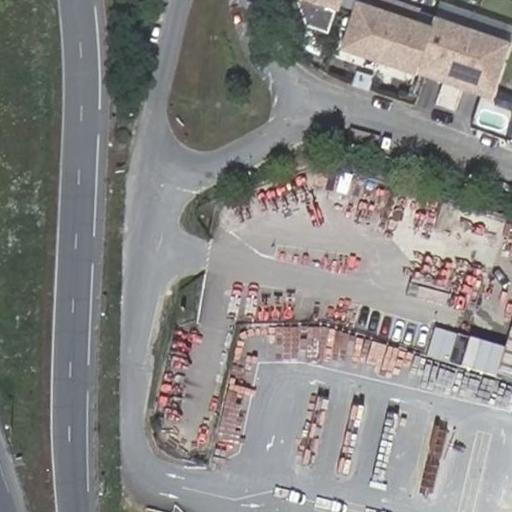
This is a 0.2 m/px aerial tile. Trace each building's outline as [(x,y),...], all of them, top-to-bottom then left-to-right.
[(381,0),(379,7),(360,0),(356,0),(341,46),(415,72),(419,62),(431,24),(410,17),(413,7),(390,0),(381,0)] [(493,88),(510,41),(435,15),(431,24),(419,62),(493,88)] [(493,88),(419,62),(415,72),(490,97),(493,88)] [(357,71),(352,85),(368,91),(373,77),(357,71)] [(511,329),(506,347),(446,328),(436,359),(496,379),(498,373),(511,376),(511,329)]
